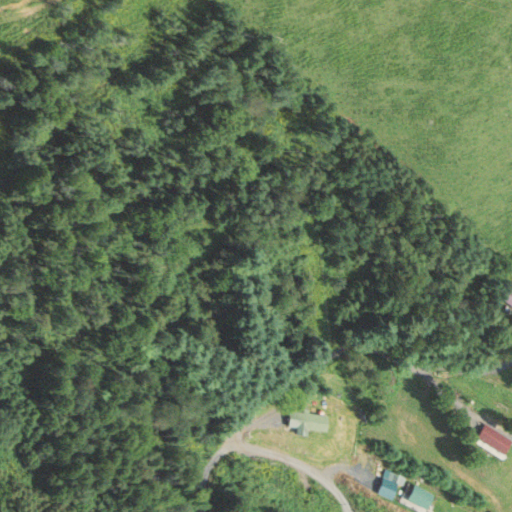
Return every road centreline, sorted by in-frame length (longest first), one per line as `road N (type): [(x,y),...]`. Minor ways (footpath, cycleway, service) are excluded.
road 1 (residential): [(347,511),(312,474),(239,444),(227,426),(240,406),(355,345),(412,363),(501,372)]
road 2 (residential): [(511,385),(480,337),(410,296),(348,241),(316,231),(184,221)]
road 3 (residential): [(277,102),(321,112),(368,152),(421,271),(456,299),(480,337)]
